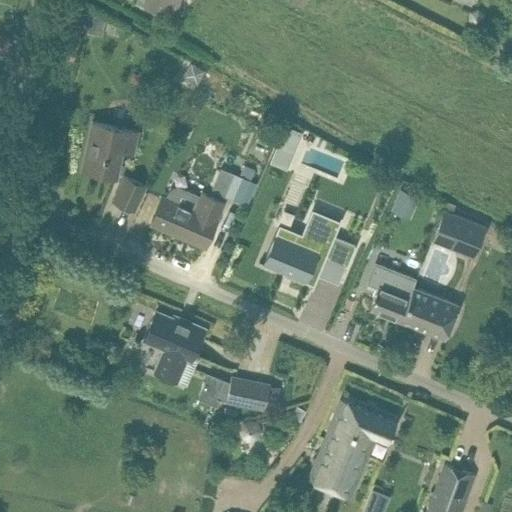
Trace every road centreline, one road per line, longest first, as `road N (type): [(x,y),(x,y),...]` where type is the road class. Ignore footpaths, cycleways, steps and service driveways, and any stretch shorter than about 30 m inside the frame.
road 1 (residential): [(0,202),(339,347)]
road 2 (residential): [(339,347),(511,421)]
road 3 (residential): [(339,347),(295,456),(262,494)]
road 4 (unclassified): [(0,159),(36,0)]
